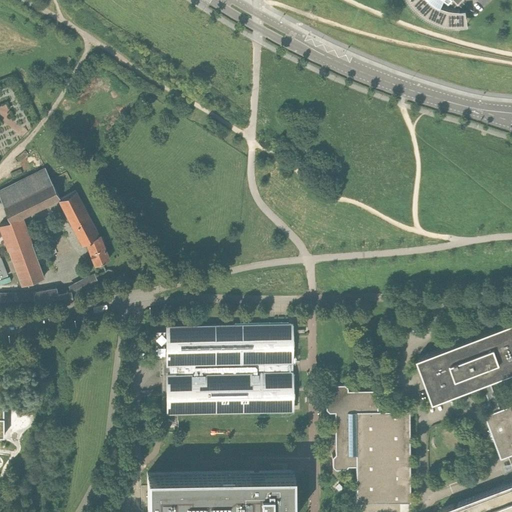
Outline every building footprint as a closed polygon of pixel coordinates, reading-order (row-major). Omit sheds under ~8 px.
[(409,0),(413,5),(420,11),(427,16),(439,22),(450,24),(460,25),(470,25),(466,5),(460,6),(451,5),(442,2),(442,0),(409,0)] [(0,188),(0,197),(2,203),(51,180),(44,166),(0,188)] [(51,180),(2,203),(10,221),(23,216),(47,204),(58,199),(60,197),(51,180)] [(75,189),(60,197),(58,199),(77,236),(82,244),(85,242),(100,233),(75,189)] [(45,277),(23,216),(10,221),(0,224),(0,230),(16,273),(18,277),(21,285),(45,277)] [(100,233),(85,242),(88,250),(94,265),(102,261),(104,261),(110,258),(100,233)] [(0,284),(11,280),(0,252),(0,284)] [(94,273),(68,286),(70,290),(73,298),(99,284),(95,276),(94,273)] [(56,288),(32,292),(34,301),(66,298),(73,298),(70,290),(64,291),(57,292),(56,288)] [(0,302),(34,301),(32,292),(0,292),(0,302)] [(511,322),(432,352),(417,357),(433,400),(483,382),(488,397),(493,410),(486,412),(502,455),(509,453),(511,461),(511,482),(505,485),(473,497),(465,500),(459,502),(457,503),(440,509),(441,511),(511,511),(511,402),(500,407),(499,403),(498,400),(490,379),(511,371),(511,322)] [(293,368),(292,323),(268,324),(165,325),(165,332),(166,358),(166,365),(171,365),(171,369),(171,372),(171,373),(166,373),(166,383),(166,413),(179,413),(293,412),(293,368)] [(348,389),(344,383),(329,383),(323,392),(323,398),(325,401),(325,407),(329,411),(334,411),(335,452),(332,455),(332,465),(335,468),(345,468),(348,465),(355,465),(356,477),(356,501),(411,501),(411,409),(378,410),(378,407),(378,405),(378,389),(348,389)] [(294,511),(294,473),(270,473),(255,473),(252,473),(146,474),(146,482),(146,511),(294,511)]
